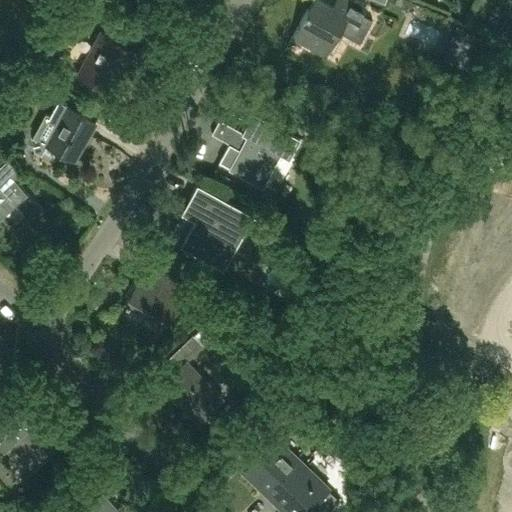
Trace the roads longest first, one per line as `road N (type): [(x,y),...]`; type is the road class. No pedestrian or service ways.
road 1 (residential): [(40,338),(146,175),(242,0)]
road 2 (residential): [(201,511),(40,338)]
